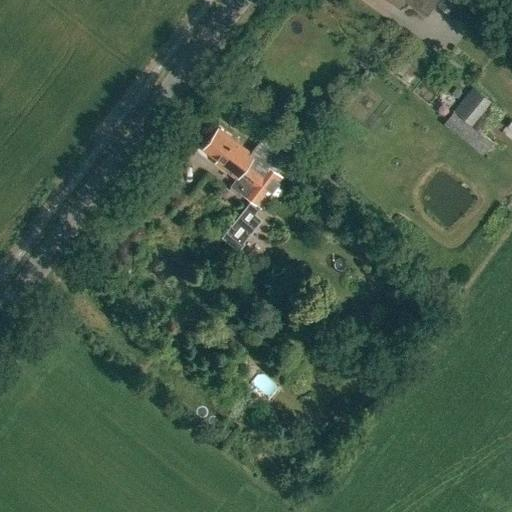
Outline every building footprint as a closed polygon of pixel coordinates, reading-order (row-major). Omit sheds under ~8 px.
[(386,0),(397,8),(403,0),(386,0)] [(436,0),(433,4),(456,22),(468,7),(459,0),(436,0)] [(484,135),(502,112),(471,87),(442,125),(482,157),(494,142),(484,135)] [(217,160),(215,162),(237,179),(238,177),(251,186),(243,196),(260,208),(272,193),(270,191),(277,182),(279,184),(283,178),(218,128),(203,149),(217,160)] [(280,158),(291,166),(300,154),(289,145),(280,158)] [(223,236),(234,244),(252,220),(242,212),(223,236)] [(328,329),(343,349),(356,339),(342,319),(328,329)]
